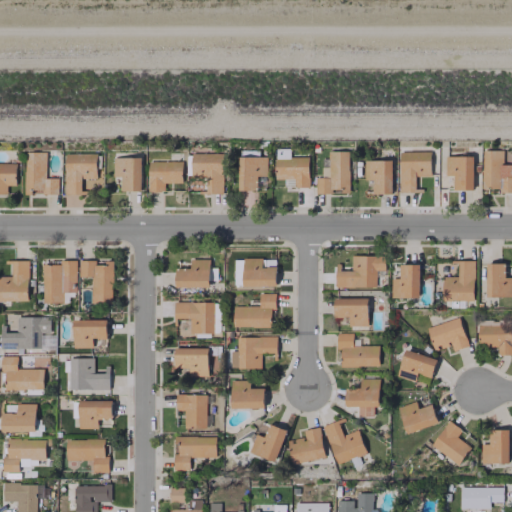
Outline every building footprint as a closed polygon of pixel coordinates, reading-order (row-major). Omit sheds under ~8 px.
[(307,156),(288,157),(288,150),(279,150),(280,157),(274,157),(274,179),(293,179),(293,187),(308,187),(307,156)] [(502,150),(482,150),(481,188),(499,188),(499,193),(511,192),(511,164),(502,164),(502,150)] [(45,152),(24,151),(23,194),(31,194),(31,189),(41,189),(41,194),(57,194),(58,178),(44,178),(45,152)] [(347,151),(327,151),(327,167),(321,167),(321,177),(315,177),(315,194),(331,193),(331,191),(348,191),(347,151)] [(399,191),(415,191),(415,176),(430,176),(430,151),(399,152),(399,191)] [(222,193),(221,152),(190,153),(190,177),(204,177),(205,193),(222,193)] [(64,154),(64,195),(82,194),(81,178),(96,178),(95,153),(64,154)] [(238,190),(257,190),(256,176),(266,176),(265,156),(237,157),(238,190)] [(453,190),(473,190),(473,156),(444,156),(445,176),(453,175),(453,190)] [(140,157),(112,157),(112,177),(120,177),(120,191),(140,191),(140,157)] [(392,194),(392,160),(363,160),(363,180),(372,180),(372,194),(392,194)] [(181,183),(181,161),(148,161),(147,191),(163,191),(163,182),(181,183)] [(0,194),(6,194),(6,185),(15,185),(15,163),(0,162),(0,194)] [(350,256),(350,270),(336,270),(336,286),(376,286),(376,270),(384,270),(384,256),(350,256)] [(209,259),(190,259),(189,269),(175,269),(175,286),(209,287),(209,259)] [(233,259),(234,286),(276,285),(275,259),(233,259)] [(0,300),(28,300),(27,260),(11,261),(12,275),(0,275),(0,300)] [(42,264),(42,283),(43,283),(43,302),(63,302),(63,292),(75,292),(75,260),(59,260),(59,264),(42,264)] [(78,277),(91,277),(91,302),(111,302),(112,261),(79,260),(78,277)] [(473,300),(474,260),(458,260),(457,277),(442,276),(442,300),(473,300)] [(505,263),(486,263),(485,296),(511,296),(511,276),(504,277),(505,263)] [(391,298),(419,297),(418,264),(399,264),(399,278),(391,278),(391,298)] [(232,306),(232,326),(270,327),(270,309),(274,309),(275,293),(258,293),(258,306),(232,306)] [(334,316),(348,317),(348,326),(367,326),(367,298),(334,298),(334,316)] [(173,318),(188,318),(189,333),(218,333),(217,301),(173,302),(173,318)] [(1,348),(42,348),(41,333),(49,332),(49,316),(16,317),(16,332),(5,332),(5,325),(0,325),(1,348)] [(425,328),(433,351),(450,345),(452,351),(467,345),(458,317),(425,328)] [(107,338),(107,320),(73,320),(73,347),(92,347),(92,338),(107,338)] [(477,322),(478,347),(497,346),(497,355),(511,355),(510,325),(500,325),(500,321),(477,322)] [(378,345),(352,345),(352,333),(336,333),(336,350),(340,350),(341,366),(378,366),(378,345)] [(260,368),(260,353),(276,353),(275,336),(235,337),(235,350),(229,350),(229,368),(260,368)] [(207,348),(174,347),(174,368),(188,368),(188,375),(207,375),(207,348)] [(436,359),(404,349),(396,376),(414,381),(417,373),(431,377),(436,359)] [(2,390),(43,389),(42,368),(16,369),(16,356),(1,356),(2,390)] [(69,389),(109,390),(109,373),(93,373),(93,358),(69,358),(69,389)] [(378,407),(379,378),(360,378),(359,390),(346,390),(345,406),(358,406),(357,416),(373,416),(373,407),(378,407)] [(264,408),(263,388),(249,388),(249,380),(230,380),(230,408),(264,408)] [(184,428),(210,428),(210,414),(205,414),(205,402),(210,402),(210,394),(175,394),(175,410),(183,410),(184,428)] [(111,400),(78,400),(79,428),(97,428),(97,419),(111,419),(111,400)] [(406,433),(437,422),(431,404),(417,408),(415,401),(397,407),(406,433)] [(35,404),(2,403),(2,431),(34,431),(35,404)] [(336,464),(366,453),(357,429),(342,435),(337,420),(322,426),(336,464)] [(456,438),(461,429),(446,420),(430,447),(459,464),(470,446),(456,438)] [(255,434),(248,452),(275,461),(286,430),(269,424),(264,437),(255,434)] [(324,457),(319,427),(302,430),(303,439),(287,442),(291,463),(324,457)] [(509,463),(508,429),(488,429),(488,443),(480,443),(480,463),(509,463)] [(215,436),(173,436),(173,470),(189,470),(189,457),(215,457),(215,436)] [(44,459),(44,439),(6,438),(6,455),(2,455),(2,472),(18,472),(18,466),(28,466),(28,459),(44,459)] [(65,439),(66,460),(92,459),(92,472),(108,472),(108,454),(104,454),(104,438),(65,439)] [(16,501),(15,511),(36,511),(37,498),(42,498),(42,484),(3,483),(3,501),(16,501)] [(74,484),(73,511),(96,511),(96,501),(110,501),(110,485),(74,484)] [(502,486),(459,487),(460,508),(470,508),(469,511),(488,511),(488,502),(502,502),(502,486)] [(184,488),(169,488),(168,503),(184,503),(184,488)] [(335,511),(377,511),(377,509),(371,509),(371,493),(354,492),(354,500),(336,500),(335,511)] [(200,511),(201,499),(187,500),(187,509),(168,509),(168,511),(200,511)] [(294,503),(293,511),(326,511),(327,502),(294,503)]
